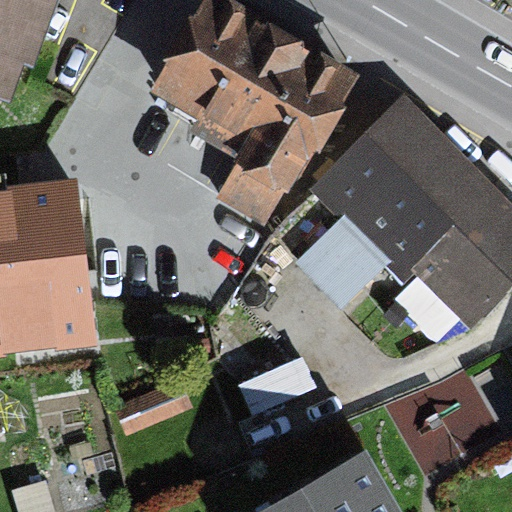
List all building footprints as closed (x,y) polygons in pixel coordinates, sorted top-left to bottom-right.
[(0,0),(0,81),(29,0),(0,0)] [(355,82),(203,0),(202,0),(151,95),(254,150),(231,191),(282,218),(355,82)] [(511,272),(511,223),(394,104),(299,197),(441,342),(511,272)] [(0,195),(0,344),(89,333),(72,187),(50,190),(0,195)] [(382,511),(355,464),(269,511),(382,511)]
